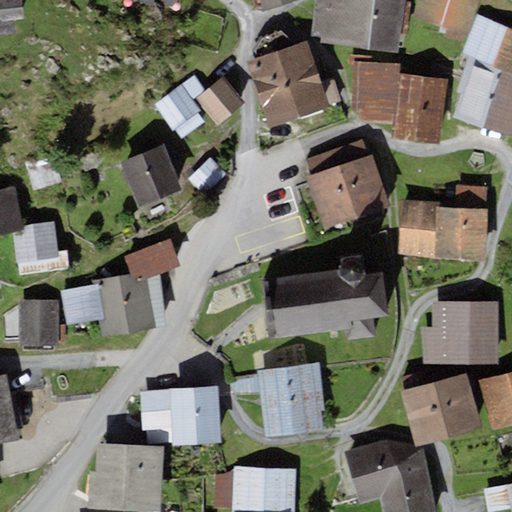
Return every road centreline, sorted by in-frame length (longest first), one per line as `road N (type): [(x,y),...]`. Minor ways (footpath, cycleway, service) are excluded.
road 1 (residential): [(145,358),(239,186)]
road 2 (residential): [(511,157),(482,143),(412,148),(350,131)]
road 3 (residential): [(64,480),(145,358)]
road 4 (residential): [(145,358),(0,361)]
road 5 (residential): [(241,44),(239,186)]
road 6 (residential): [(239,186),(273,159),(350,131)]
